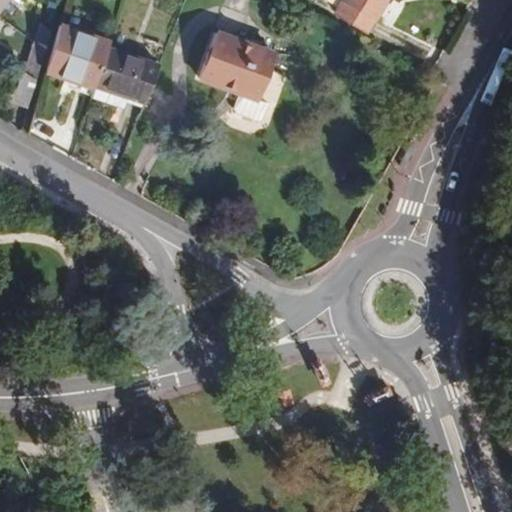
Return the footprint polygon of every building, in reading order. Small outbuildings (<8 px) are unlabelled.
[(326,0),(337,6),(335,11),(364,29),(382,0),(326,0)] [(34,42),(44,50),(50,31),(40,23),(34,42)] [(57,23),(43,70),(65,77),(66,74),(95,85),(109,47),(111,43),(57,23)] [(198,76),(232,89),(257,98),(273,53),(214,31),(198,76)] [(28,63),(37,70),(44,50),(34,42),(28,63)] [(95,85),(145,102),(162,66),(109,47),(95,85)] [(13,101),(26,107),(34,79),(23,70),(13,101)] [(65,77),(94,87),(95,85),(66,74),(65,77)] [(257,98),(232,89),(225,105),(227,108),(253,117),(257,115),(262,100),(257,98)] [(289,391),(269,395),(273,408),(292,403),(289,391)]
